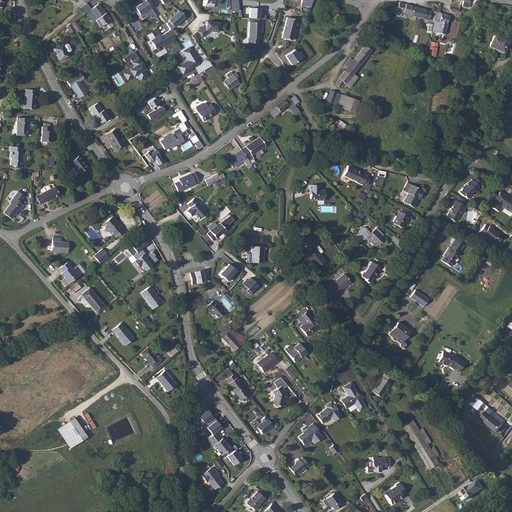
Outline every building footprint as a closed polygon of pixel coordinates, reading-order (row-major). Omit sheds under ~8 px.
[(155,16),(146,1),(141,4),(140,3),(136,6),(135,5),(129,8),(132,14),(137,11),(142,20),(149,15),(151,18),(155,16)] [(406,14),(411,16),(414,6),(399,2),(396,11),(402,12),(400,17),(405,18),(406,17),(406,14)] [(85,14),(87,13),(93,21),(95,21),(99,27),(110,20),(105,13),(98,4),(91,9),(87,3),(80,7),(85,14)] [(436,5),(433,21),(438,22),(438,24),(437,24),(435,31),(436,31),(436,32),(444,34),(447,23),(446,23),(448,15),(440,13),(441,5),(440,5),(441,4),(439,3),(438,5),(436,5)] [(414,6),(411,16),(415,17),(428,21),(430,15),(430,12),(431,11),(414,6)] [(263,18),(263,9),(251,8),(251,18),(263,18)] [(168,20),(175,27),(185,17),(179,10),(168,20)] [(334,13),(331,23),(337,25),(340,15),(334,13)] [(287,17),(282,37),(292,40),(297,20),(287,17)] [(70,23),(75,30),(76,32),(82,29),(75,20),(70,23)] [(205,25),(192,35),(196,41),(202,37),(202,38),(210,31),(218,32),(219,30),(226,31),(227,23),(206,20),(205,25)] [(248,38),(248,43),(259,44),(259,39),(260,23),(249,22),(249,38),(248,38)] [(75,30),(70,23),(67,26),(71,32),(75,30)] [(151,40),(156,49),(175,37),(171,29),(161,35),(157,27),(150,31),(155,37),(151,40)] [(494,36),(489,46),(492,48),(503,53),(508,42),(494,36)] [(431,43),(428,55),(436,56),(438,43),(434,42),(434,44),(431,43)] [(62,45),(54,49),(59,60),(67,56),(66,53),(70,51),(67,44),(63,46),(62,45)] [(179,44),(171,49),(173,54),(182,49),(179,44)] [(178,66),(183,74),(201,63),(191,45),(183,51),(188,60),(178,66)] [(364,46),(359,51),(366,57),(371,51),(364,46)] [(297,50),(287,56),(293,65),(303,59),(297,50)] [(123,73),(128,80),(137,75),(140,79),(147,76),(144,70),(146,69),(135,51),(123,58),(125,61),(130,59),(134,66),(123,73)] [(359,51),(353,60),(359,65),(366,57),(359,51)] [(349,59),(341,68),(344,70),(352,76),(345,84),(349,88),(357,77),(353,74),(359,65),(353,60),(351,61),(349,59)] [(335,84),(338,87),(342,81),(345,84),(352,76),(344,70),(338,78),(335,84)] [(237,80),(234,76),(233,75),(230,72),(226,75),(228,78),(223,81),(229,90),(239,83),(237,80)] [(450,72),(446,80),(456,84),(456,83),(457,81),(458,79),(459,77),(459,76),(450,72)] [(71,87),(74,91),(77,94),(76,95),(78,99),(87,93),(80,81),(83,79),(80,73),(66,81),(70,88),(71,87)] [(199,73),(190,78),(194,85),(203,80),(199,73)] [(25,93),(24,109),(35,110),(36,94),(35,94),(35,90),(26,90),(26,93),(25,93)] [(147,114),(150,119),(166,110),(162,105),(160,107),(155,97),(162,92),(160,90),(138,103),(140,106),(147,101),(153,111),(147,114)] [(327,101),(325,105),(328,106),(330,103),(337,105),(341,94),(330,90),(326,101),(327,101)] [(287,96),(268,112),(269,113),(270,111),(275,117),(279,113),(280,111),(287,105),(295,116),(300,112),(294,105),(290,99),(287,96)] [(294,96),(290,99),(294,105),(298,102),(294,96)] [(96,103),(87,109),(92,117),(94,116),(99,123),(107,118),(102,111),(101,112),(96,103)] [(198,112),(204,122),(214,116),(214,115),(216,113),(210,104),(207,106),(206,103),(203,105),(201,104),(196,108),(196,109),(196,110),(198,112)] [(187,121),(181,110),(172,115),(174,118),(178,116),(183,123),(187,121)] [(18,118),(17,127),(18,127),(17,136),(22,136),(24,135),(27,136),(29,119),(18,118)] [(43,122),(41,141),(52,142),(53,131),(50,130),(51,127),(50,127),(50,123),(43,122)] [(114,129),(105,134),(110,142),(109,143),(114,150),(115,149),(117,150),(119,148),(119,147),(124,144),(114,129)] [(163,140),(159,142),(164,150),(169,147),(170,148),(176,145),(177,146),(184,142),(182,139),(184,137),(187,135),(185,132),(182,133),(181,132),(179,129),(174,133),(174,134),(173,135),(169,137),(168,135),(162,139),(163,140)] [(199,149),(203,147),(194,132),(190,135),(199,149)] [(259,138),(241,150),(249,161),(253,159),(251,156),(265,146),(259,138)] [(22,147),(10,145),(10,150),(11,150),(10,157),(11,157),(11,165),(15,165),(15,166),(16,167),(20,168),(21,166),(22,160),(21,160),(22,147)] [(249,161),(241,150),(226,159),(232,168),(243,161),(248,168),(252,165),(249,161)] [(152,155),(150,152),(145,156),(150,163),(155,160),(159,166),(164,163),(159,156),(160,156),(156,151),(152,155)] [(66,158),(79,174),(88,167),(78,155),(77,157),(73,152),(66,158)] [(352,168),(347,166),(343,175),(355,181),(362,184),(366,175),(360,172),(355,170),(355,171),(352,169),(352,168)] [(385,178),(386,171),(378,170),(377,177),(385,178)] [(179,182),(174,184),(178,192),(183,190),(183,189),(199,182),(194,172),(191,174),(191,173),(178,179),(179,182)] [(217,174),(204,180),(208,186),(220,180),(220,179),(224,177),(222,174),(218,176),(217,174)] [(472,180),(471,179),(468,182),(464,185),(464,186),(458,192),(462,196),(463,195),(467,198),(472,194),(471,193),(475,190),(479,187),(478,186),(472,180)] [(402,200),(411,205),(415,197),(417,198),(418,198),(422,190),(406,181),(402,189),(406,192),(402,200)] [(319,185),(309,185),(308,192),(310,192),(310,199),(315,199),(316,201),(323,201),(324,190),(319,190),(319,185)] [(47,186),(42,188),(42,189),(43,192),(43,193),(40,195),(43,202),(47,200),(47,201),(59,196),(54,187),(50,189),(49,186),(47,186)] [(9,203),(2,213),(10,219),(18,208),(19,209),(22,204),(19,201),(23,196),(16,191),(8,202),(9,203)] [(356,199),(362,202),(366,194),(359,191),(356,199)] [(508,196),(500,191),(497,195),(494,193),(487,204),(490,206),(498,211),(501,206),(502,205),(511,211),(511,212),(511,213),(511,199),(511,200),(507,197),(508,196)] [(207,214),(196,201),(193,198),(186,204),(189,207),(188,208),(189,209),(186,211),(191,217),(194,214),(199,220),(207,214)] [(464,206),(454,200),(451,204),(452,205),(450,209),(451,210),(449,212),(448,212),(446,216),(454,222),(456,221),(457,219),(457,217),(464,206)] [(398,211),(392,222),(401,227),(405,218),(406,219),(408,215),(407,215),(409,212),(401,208),(400,211),(398,211)] [(113,216),(103,224),(105,227),(105,229),(108,232),(110,233),(112,236),(113,235),(116,238),(125,231),(113,216)] [(210,231),(207,234),(213,241),(216,239),(225,231),(219,223),(209,231),(210,231)] [(488,227),(485,224),(477,234),(480,237),(482,235),(491,242),(493,242),(495,239),(496,238),(498,234),(498,233),(495,231),(494,231),(492,229),(492,228),(489,226),(488,227)] [(196,230),(201,236),(207,231),(202,225),(196,230)] [(360,242),(363,239),(365,238),(367,237),(374,244),(376,242),(377,242),(378,241),(379,240),(380,239),(381,238),(381,236),(383,234),(376,227),(369,234),(366,230),(360,235),(358,233),(355,236),(360,242)] [(132,246),(138,253),(142,249),(149,242),(144,236),(132,246)] [(62,237),(53,237),(52,252),(68,253),(69,242),(61,242),(62,237)] [(459,249),(451,244),(449,247),(448,247),(443,255),(444,256),(445,256),(442,261),(450,266),(453,261),(452,261),(457,253),(459,249)] [(304,253),(307,257),(308,256),(312,261),(317,267),(326,261),(313,246),(304,253)] [(252,247),(251,263),(264,263),(264,247),(252,247)] [(103,248),(94,255),(100,263),(109,256),(103,248)] [(141,265),(145,270),(157,259),(154,255),(155,255),(152,252),(147,255),(142,249),(138,253),(134,256),(136,259),(134,260),(139,266),(141,265)] [(409,271),(417,277),(428,260),(420,255),(409,271)] [(61,273),(69,283),(78,276),(67,261),(59,268),(62,272),(61,273)] [(364,272),(362,275),(362,276),(366,279),(366,280),(371,283),(375,276),(375,277),(378,273),(378,272),(381,268),(372,262),(366,272),(364,272)] [(229,263),(220,273),(228,281),(237,270),(229,263)] [(203,270),(196,271),(198,283),(205,282),(203,270)] [(192,274),(186,276),(189,284),(195,282),(192,274)] [(345,287),(344,286),(349,281),(344,274),(329,285),(330,286),(327,288),(333,296),(336,293),(336,294),(345,287)] [(251,294),(259,285),(250,277),(244,284),(248,288),(246,290),(251,294)] [(69,288),(68,289),(72,294),(80,287),(77,282),(76,282),(75,283),(73,285),(72,286),(70,287),(69,288)] [(149,286),(140,293),(152,309),(161,302),(158,298),(158,299),(154,294),(155,294),(149,286)] [(404,286),(400,291),(406,295),(409,289),(404,286)] [(89,288),(81,295),(97,313),(105,306),(89,288)] [(415,289),(410,297),(423,306),(429,298),(415,289)] [(213,300),(207,306),(210,309),(208,310),(212,314),(213,313),(214,314),(215,313),(218,317),(224,312),(219,307),(221,306),(217,302),(216,303),(213,300)] [(306,322),(299,327),(307,337),(314,331),(315,330),(316,331),(319,329),(312,319),(312,320),(305,312),(300,316),(303,321),(304,320),(306,322)] [(397,322),(388,334),(400,343),(409,331),(397,322)] [(121,323),(113,330),(119,338),(125,346),(134,338),(121,323)] [(225,323),(217,330),(223,336),(220,339),(226,345),(227,343),(234,351),(240,345),(234,338),(236,336),(225,323)] [(292,345),(289,345),(284,348),(287,352),(295,363),(299,359),(298,358),(300,356),(301,357),(306,353),(302,347),(299,344),(294,347),(292,345)] [(160,362),(147,347),(140,353),(153,367),(160,362)] [(174,347),(167,353),(171,357),(178,351),(174,347)] [(257,363),(263,371),(268,367),(269,368),(278,361),(271,352),(257,363)] [(395,355),(391,361),(396,364),(400,358),(395,355)] [(463,367),(455,361),(441,356),(437,367),(442,369),(443,369),(445,369),(446,370),(449,372),(456,377),(463,367)] [(291,365),(286,369),(294,379),(299,375),(291,365)] [(156,377),(168,392),(176,385),(164,371),(156,377)] [(234,374),(226,379),(229,383),(228,384),(235,393),(236,392),(241,400),(248,395),(243,387),(234,374)] [(377,385),(372,392),(380,397),(389,383),(389,382),(391,378),(384,374),(381,377),(376,384),(377,385)] [(281,377),(273,382),(276,389),(271,392),(274,396),(272,405),(274,407),(278,408),(279,407),(281,407),(283,405),(284,399),(283,397),(285,396),(285,394),(282,389),(288,385),(281,377)] [(347,396),(340,400),(346,408),(354,403),(358,411),(365,406),(350,382),(342,387),(347,396)] [(480,400),(474,407),(478,410),(484,403),(484,402),(481,399),(480,400)] [(326,409),(316,416),(322,425),(330,419),(333,422),(341,417),(330,402),(324,407),(326,409)] [(486,411),(481,418),(485,421),(484,422),(496,432),(503,424),(491,414),(486,411)] [(204,414),(190,420),(193,428),(208,421),(204,414)] [(263,421),(257,426),(262,433),(269,428),(269,429),(273,426),(265,416),(261,419),(263,421)] [(87,437),(74,418),(56,430),(69,449),(87,437)] [(438,464),(431,451),(411,419),(402,425),(431,473),(434,471),(432,468),(438,464)] [(304,432),(297,437),(303,445),(310,440),(313,444),(321,438),(316,430),(311,423),(305,428),(306,429),(303,431),(304,432)] [(223,437),(218,430),(208,438),(217,449),(222,455),(232,447),(228,442),(227,443),(226,441),(226,440),(224,437),(223,437)] [(337,451),(333,445),(329,448),(333,454),(337,451)] [(439,446),(435,448),(443,461),(446,459),(439,446)] [(369,465),(366,465),(366,470),(368,472),(373,472),(373,470),(379,470),(379,464),(384,464),(384,457),(378,456),(378,455),(373,456),(373,460),(369,460),(369,465)] [(213,461),(218,468),(222,465),(217,458),(213,461)] [(292,465),(288,468),(294,476),(297,476),(300,473),(300,471),(305,468),(305,469),(308,467),(302,458),(299,461),(298,460),(294,463),(294,464),(293,465),(292,465)] [(202,474),(201,475),(206,482),(208,481),(214,489),(222,483),(216,476),(218,474),(214,469),(213,471),(210,468),(202,474)] [(488,470),(486,471),(496,485),(499,483),(498,482),(500,481),(495,475),(493,476),(488,470)] [(478,476),(471,480),(475,485),(481,480),(478,476)] [(394,485),(384,492),(391,503),(402,496),(401,494),(405,491),(398,481),(394,484),(394,485)] [(245,502),(245,504),(247,507),(249,506),(253,510),(263,498),(262,497),(255,492),(248,500),(247,499),(245,502)] [(334,492),(325,498),(331,505),(330,506),(333,510),(342,503),(334,492)] [(270,502),(263,511),(278,511),(279,511),(273,506),(274,505),(270,502)]
